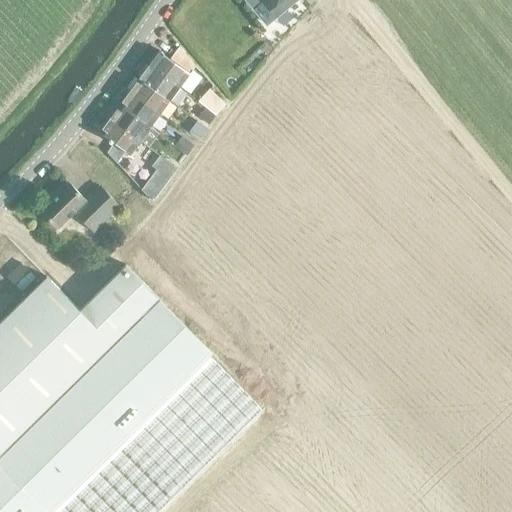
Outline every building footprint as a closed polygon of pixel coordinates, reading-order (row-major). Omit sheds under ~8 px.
[(295,0),(247,0),(252,6),(260,0),(275,17),(295,0)] [(158,51),(149,64),(180,86),(190,73),(158,51)] [(149,64),(139,77),(170,99),(180,86),(149,64)] [(139,77),(129,90),(161,113),(170,99),(139,77)] [(198,100),(216,114),(226,102),(209,88),(198,100)] [(129,90),(120,104),(151,126),(161,113),(129,90)] [(120,104),(110,117),(141,140),(149,146),(159,133),(150,127),(151,126),(120,104)] [(141,140),(110,117),(99,131),(131,153),(141,140)] [(188,153),(175,144),(174,145),(173,144),(163,158),(176,168),(188,153)] [(75,210),(93,229),(119,204),(100,185),(85,199),(68,181),(41,208),(58,226),(75,210)] [(0,511),(159,511),(262,412),(207,356),(210,353),(125,266),(80,310),(48,277),(0,324),(0,511)]
